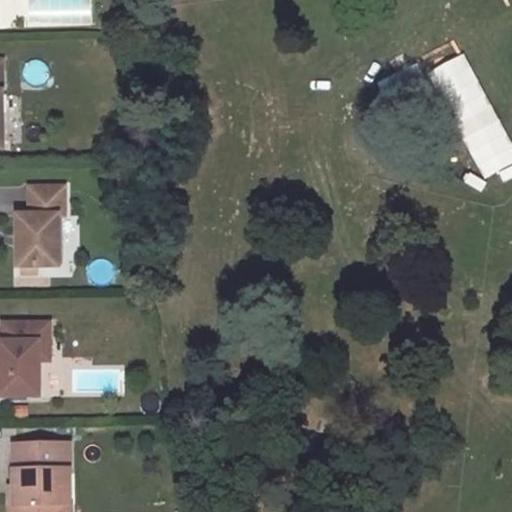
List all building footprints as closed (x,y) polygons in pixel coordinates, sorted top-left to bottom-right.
[(0,150),(13,151),(13,59),(0,59),(0,150)] [(25,216),(26,269),(67,269),(67,219),(74,219),(73,190),(37,190),(38,215),(25,216)] [(46,347),(57,347),(57,326),(10,326),(10,358),(7,358),(8,397),(45,397),(45,362),(46,347)] [(57,362),(57,347),(46,347),(45,362),(57,362)] [(82,398),(116,392),(111,369),(78,375),(82,398)] [(22,447),(23,464),(27,464),(28,480),(24,480),(23,511),(66,511),(66,504),(77,505),(76,445),(22,447)] [(19,511),(23,511),(24,480),(28,480),(27,464),(23,464),(18,464),(19,511)]
